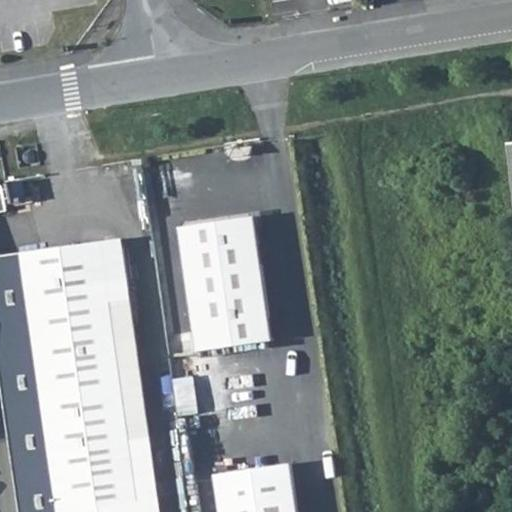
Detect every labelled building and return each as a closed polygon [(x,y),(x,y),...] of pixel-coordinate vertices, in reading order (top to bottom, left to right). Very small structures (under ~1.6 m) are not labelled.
[(24,157),(25,160),(27,162),(30,163),(33,162),(36,160),(36,157),(36,154),(33,152),(30,151),(27,151),(25,154),(24,157)] [(4,188),(0,188),(0,214),(8,213),(4,188)] [(259,218),(186,229),(204,352),(277,341),(259,218)] [(136,511),(164,511),(125,242),(97,246),(136,511)] [(0,345),(24,511),(136,511),(97,246),(0,260),(0,345)] [(296,465),(272,469),(221,475),(226,511),(302,511),(300,496),(296,465)]
